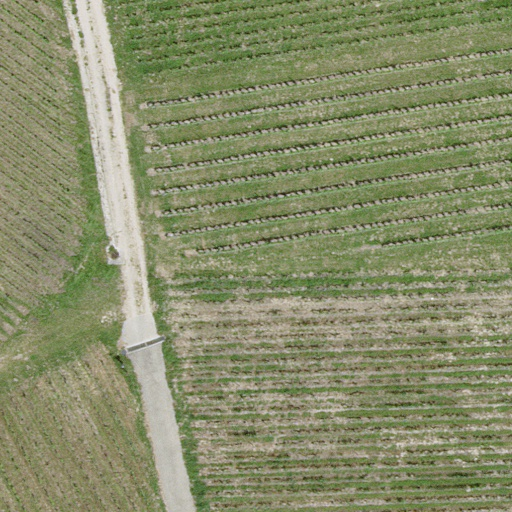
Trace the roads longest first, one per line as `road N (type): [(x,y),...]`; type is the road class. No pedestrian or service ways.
road 1 (track): [(87,0),(141,314)]
road 2 (track): [(141,314),(183,511)]
road 3 (track): [(141,314),(0,367)]
